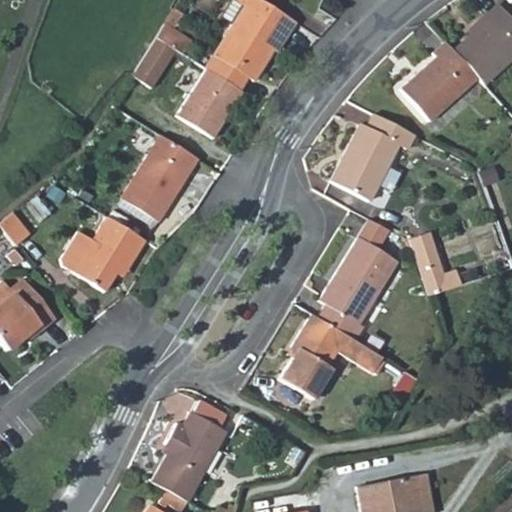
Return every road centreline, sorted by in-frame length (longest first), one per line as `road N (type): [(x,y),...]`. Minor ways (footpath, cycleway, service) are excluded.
road 1 (residential): [(415,0),(351,55),(286,135),(261,201)]
road 2 (residential): [(157,365),(194,340),(254,241),(261,201)]
road 3 (residential): [(261,201),(235,228),(157,365)]
road 4 (residential): [(0,405),(78,343),(103,334),(122,331),(157,365)]
road 5 (residential): [(157,365),(123,413),(79,511)]
